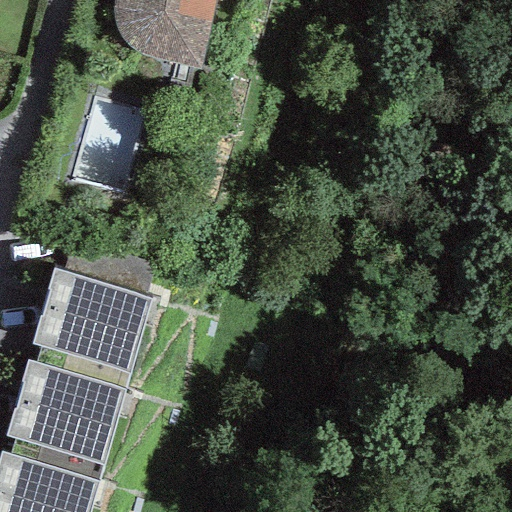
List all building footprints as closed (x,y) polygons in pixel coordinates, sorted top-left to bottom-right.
[(200,69),(214,0),(115,0),(115,3),(113,10),(113,20),(116,32),(122,41),(130,48),(139,54),(150,56),(200,69)] [(65,274),(143,298),(153,264),(76,240),(65,274)] [(128,375),(150,300),(143,298),(65,274),(53,270),(31,344),(41,347),(35,363),(123,391),(128,375)] [(102,466),(123,391),(35,363),(27,361),(6,436),(14,439),(10,457),(97,483),(102,466)] [(88,511),(97,483),(10,457),(2,454),(0,459),(0,511),(88,511)]
